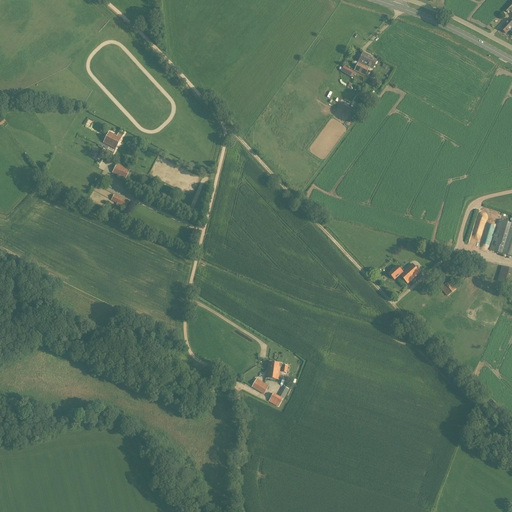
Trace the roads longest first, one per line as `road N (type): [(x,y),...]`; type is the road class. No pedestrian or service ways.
road 1 (track): [(511,426),(226,127)]
road 2 (track): [(241,511),(239,403),(227,379),(186,356),(186,286)]
road 3 (track): [(226,127),(163,49),(105,0)]
road 4 (track): [(226,127),(186,286)]
road 5 (primary): [(511,59),(400,7)]
